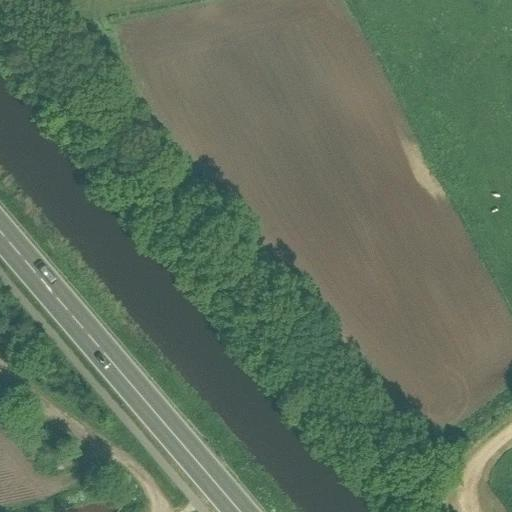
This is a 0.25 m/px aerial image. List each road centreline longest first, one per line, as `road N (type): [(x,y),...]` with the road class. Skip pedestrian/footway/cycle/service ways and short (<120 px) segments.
road 1 (primary): [(0,237),(232,511)]
road 2 (track): [(151,511),(127,467),(0,369)]
